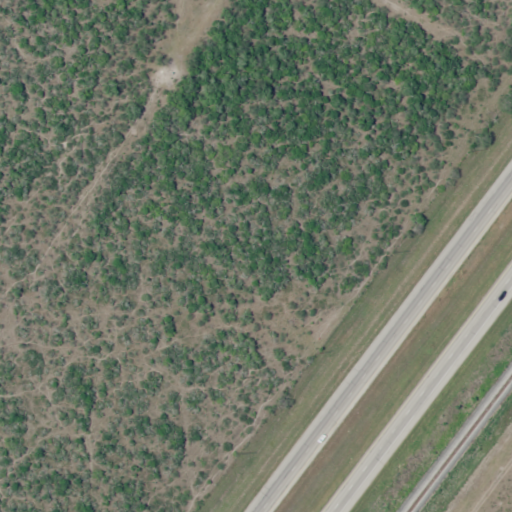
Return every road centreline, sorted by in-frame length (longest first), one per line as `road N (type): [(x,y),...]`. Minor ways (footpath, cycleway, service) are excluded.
road 1 (trunk): [(511,182),(258,511)]
road 2 (trunk): [(334,511),(511,277)]
